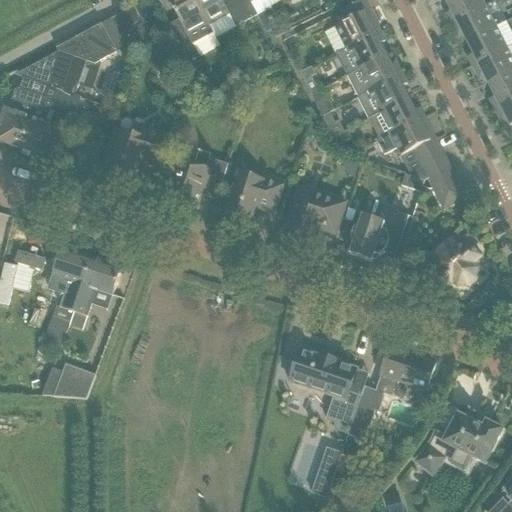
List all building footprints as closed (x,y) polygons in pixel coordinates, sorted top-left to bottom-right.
[(179,20),(168,26),(188,63),(199,57),(195,49),(193,45),(213,34),(209,26),(194,0),(176,0),(170,4),(179,20)] [(246,22),(235,0),(224,6),(221,0),(194,0),(209,26),(229,15),(236,27),(246,22)] [(256,0),(235,0),(246,22),(258,16),(251,3),(256,0)] [(346,50),(381,33),(364,0),(342,12),(347,23),(335,29),(346,50)] [(484,7),(481,0),(444,0),(451,12),(446,15),(450,24),(484,7)] [(495,28),(484,7),(450,24),(455,33),(460,30),(467,43),(495,28)] [(111,20),(102,25),(103,27),(116,52),(126,47),(131,44),(132,43),(130,43),(133,32),(126,20),(123,14),(111,20)] [(102,25),(61,47),(57,50),(59,53),(86,63),(94,66),(117,54),(116,52),(103,27),(102,25)] [(506,49),(495,28),(467,43),(473,55),(467,58),(472,67),(506,49)] [(381,33),(346,50),(336,56),(347,77),(386,57),(380,45),(385,42),(381,33)] [(511,60),(506,49),(472,67),(477,76),(482,73),(488,85),(511,73),(511,60)] [(15,91),(13,100),(9,111),(4,110),(0,122),(0,127),(3,129),(0,136),(0,143),(20,150),(35,107),(40,109),(47,88),(59,53),(15,76),(24,79),(20,90),(19,89),(15,91)] [(59,53),(47,88),(67,95),(74,98),(78,86),(86,63),(59,53)] [(386,57),(347,77),(358,99),(403,76),(398,67),(393,69),(386,57)] [(312,68),(299,74),(303,82),(311,78),(316,76),(312,68)] [(511,100),(511,73),(488,85),(495,98),(489,100),(494,109),(511,100)] [(403,76),(358,99),(369,120),(408,100),(402,87),(407,85),(403,76)] [(64,103),(67,95),(47,88),(40,109),(35,107),(20,150),(43,158),(47,144),(51,145),(57,128),(53,127),(61,105),(64,103)] [(323,100),(319,92),(311,97),(322,118),(334,112),(327,98),(323,100)] [(408,100),(369,120),(369,121),(380,115),(390,136),(424,118),(420,109),(414,112),(408,100)] [(511,100),(494,109),(511,142),(511,141),(511,100)] [(306,101),(295,106),(300,117),(311,112),(306,101)] [(108,118),(98,114),(92,131),(102,135),(108,118)] [(424,118),(390,136),(377,143),(384,156),(397,149),(402,158),(413,152),(419,162),(441,151),(424,118)] [(111,159),(106,175),(134,184),(139,169),(141,162),(147,164),(156,167),(166,137),(152,132),(154,127),(137,121),(132,136),(117,131),(108,158),(111,159)] [(333,139),(341,135),(333,121),(325,125),(333,139)] [(341,135),(333,139),(337,147),(352,139),(348,131),(341,135)] [(446,161),(441,151),(419,162),(424,173),(446,161)] [(402,158),(400,158),(410,177),(425,182),(428,180),(424,173),(419,162),(413,152),(402,158)] [(174,177),(172,176),(165,194),(184,200),(182,205),(199,210),(205,191),(218,196),(228,166),(209,159),(206,170),(180,161),(174,177)] [(452,172),(446,161),(424,173),(428,180),(430,184),(452,172)] [(274,216),(285,183),(265,176),(264,181),(239,173),(225,214),(251,223),(256,209),(274,216)] [(421,193),(425,182),(410,177),(405,176),(402,187),(421,193)] [(466,199),(455,177),(432,189),(443,211),(466,199)] [(335,236),(346,204),(314,194),(312,202),(297,197),(285,234),(312,243),(316,229),(335,236)] [(402,238),(408,217),(392,212),(390,211),(387,212),(386,212),(385,213),(382,214),(381,216),(381,217),(380,218),(379,222),(362,216),(359,226),(356,228),(354,230),(353,232),(352,235),(351,237),(351,238),(351,240),(351,242),(352,244),(352,245),(349,255),(372,263),(374,255),(379,257),(383,254),(385,252),(386,250),(387,248),(388,246),(388,245),(389,243),(389,241),(389,240),(389,238),(388,236),(391,235),(402,238)] [(432,278),(445,291),(456,280),(459,283),(467,284),(472,278),(473,271),(470,268),(482,257),(469,243),(463,249),(454,239),(429,262),(438,272),(432,278)] [(57,307),(43,347),(58,353),(66,333),(73,313),(74,313),(82,287),(92,259),(62,248),(52,277),(48,290),(66,296),(61,309),(57,307)] [(82,287),(74,313),(86,317),(95,291),(113,297),(123,269),(92,259),(82,287)] [(339,363),(319,356),(319,358),(317,357),(318,354),(303,349),(302,352),(300,352),(295,365),(292,364),(288,374),(292,375),(289,383),(334,398),(326,421),(336,424),(334,430),(349,435),(361,398),(349,394),(357,371),(338,365),(339,363)] [(381,377),(375,392),(393,398),(398,383),(427,393),(437,366),(389,349),(379,376),(381,377)] [(97,377),(95,376),(67,366),(64,374),(55,398),(55,399),(88,401),(97,377)] [(53,369),(43,397),(55,398),(64,374),(53,369)] [(502,432),(486,424),(484,429),(473,424),(477,414),(463,407),(452,428),(441,423),(429,446),(415,463),(433,477),(444,462),(450,466),(458,451),(485,466),(502,432)] [(316,486),(313,495),(327,500),(330,490),(342,455),(328,450),(316,486)] [(511,476),(502,491),(503,491),(511,499),(510,500),(511,502),(511,476)] [(388,511),(403,511),(397,493),(384,497),(388,511)] [(482,511),(502,511),(509,505),(499,495),(482,511)]
